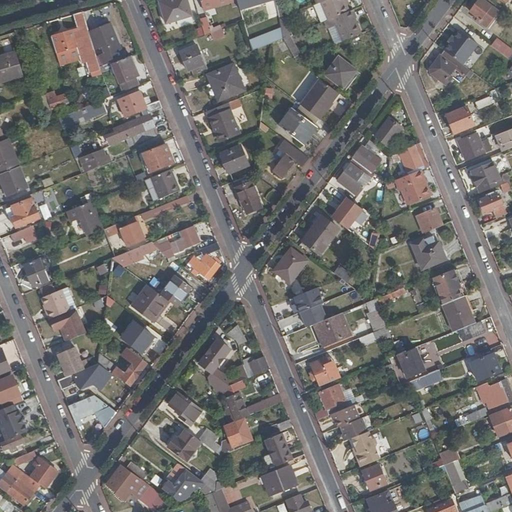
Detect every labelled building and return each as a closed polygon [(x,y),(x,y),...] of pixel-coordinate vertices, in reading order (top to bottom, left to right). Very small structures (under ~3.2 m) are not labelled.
[(166,23),(192,15),(187,0),(163,0),(160,1),(166,23)] [(200,0),(204,10),(237,0),(200,0)] [(499,13),(482,0),(479,0),(470,12),(479,18),(477,21),(487,28),(499,13)] [(357,18),(354,10),(349,12),(328,20),(325,22),(328,29),(336,25),(343,41),(361,34),(355,18),(357,18)] [(83,11),(73,14),(77,28),(87,26),(83,11)] [(289,36),(291,36),(284,17),(280,19),(283,39),(289,36)] [(223,27),(213,31),(208,20),(203,22),(209,34),(212,32),(216,41),(228,36),(223,27)] [(111,23),(89,32),(94,49),(103,45),(106,52),(101,54),(105,64),(115,60),(116,62),(125,59),(111,23)] [(77,28),(72,30),(77,46),(78,45),(83,63),(89,61),(97,59),(96,56),(94,49),(89,32),(87,26),(77,28)] [(203,28),(195,30),(196,38),(205,36),(203,28)] [(72,30),(51,36),(56,51),(60,53),(67,51),(68,53),(74,52),(73,49),(75,49),(78,45),(77,46),(72,30)] [(450,44),(444,52),(445,52),(457,62),(463,66),(478,46),(460,32),(454,39),(450,44)] [(300,54),(289,36),(283,39),(294,58),(300,54)] [(511,49),(496,38),(490,46),(509,59),(511,55),(511,49)] [(205,64),(197,45),(181,52),(189,71),(205,64)] [(456,69),(466,77),(471,72),(466,68),(463,66),(457,62),(445,52),(431,70),(431,74),(446,86),(452,78),(450,76),(456,69)] [(17,54),(0,58),(0,81),(23,76),(17,54)] [(96,56),(97,59),(99,67),(105,64),(101,54),(96,56)] [(141,75),(133,56),(125,59),(116,62),(112,64),(123,92),(140,85),(137,77),(141,75)] [(339,57),(325,75),(343,88),(356,70),(339,57)] [(97,59),(89,61),(92,70),(99,68),(99,67),(97,59)] [(209,76),(213,86),(216,85),(222,100),(244,90),(234,66),(209,76)] [(470,80),(475,75),(471,72),(466,77),(470,80)] [(292,96),(301,102),(317,79),(308,73),(292,96)] [(300,105),(320,120),(333,102),(331,101),(338,92),(320,79),(300,105)] [(216,85),(213,86),(219,101),(222,100),(216,85)] [(126,117),(142,110),(148,108),(147,106),(141,91),(119,100),(126,117)] [(52,109),(61,106),(68,103),(65,94),(55,97),(54,92),(47,94),(52,109)] [(333,102),(340,94),(338,92),(331,101),(333,102)] [(229,102),(232,109),(251,102),(248,95),(229,102)] [(479,110),(492,104),(489,98),(476,103),(479,110)] [(74,112),(65,116),(69,127),(107,111),(102,100),(74,112)] [(142,110),(144,115),(148,114),(163,108),(160,101),(147,106),(148,108),(142,110)] [(61,106),(65,116),(74,112),(71,102),(68,103),(61,106)] [(229,102),(208,111),(220,142),(240,133),(232,114),(227,116),(225,112),(232,109),(229,102)] [(455,134),(474,126),(467,108),(447,115),(455,134)] [(292,109),(279,126),(304,145),(316,127),(292,109)] [(148,114),(144,115),(112,129),(114,133),(105,136),(109,146),(128,139),(154,128),(148,114)] [(404,130),(391,119),(375,138),(389,149),(404,130)] [(261,122),(260,127),(266,132),(269,128),(261,122)] [(154,128),(128,139),(131,146),(157,135),(154,128)] [(466,147),(469,154),(472,153),(474,158),(498,149),(493,139),(486,142),(483,134),(478,136),(463,141),(466,147)] [(511,134),(499,139),(504,152),(511,148),(511,134)] [(0,142),(0,171),(1,174),(20,166),(9,139),(0,142)] [(295,161),(303,167),(309,159),(285,140),(278,147),(286,154),(295,161)] [(365,167),(379,149),(368,140),(363,146),(362,145),(352,158),(365,167)] [(145,153),(153,171),(175,162),(168,144),(145,153)] [(420,171),(430,166),(421,144),(400,152),(409,175),(420,171)] [(230,172),(248,165),(241,146),(223,153),(230,172)] [(80,158),(86,172),(111,162),(108,155),(105,156),(102,149),(80,158)] [(294,161),(295,161),(286,154),(283,158),(273,170),(282,177),(294,161)] [(367,174),(370,171),(365,167),(352,158),(350,161),(351,162),(367,174)] [(365,182),(369,176),(367,174),(351,162),(347,163),(344,168),(345,171),(357,180),(358,178),(365,182)] [(474,177),(481,194),(503,185),(495,163),(474,171),(476,176),(474,177)] [(1,174),(0,174),(0,176),(8,195),(28,187),(20,166),(1,174)] [(151,178),(159,199),(181,190),(178,183),(176,184),(171,170),(151,178)] [(365,187),(357,180),(345,171),(338,180),(359,196),(365,187)] [(430,196),(420,171),(409,175),(398,179),(401,187),(405,186),(406,189),(412,204),(430,196)] [(505,184),(511,181),(508,174),(502,176),(505,184)] [(151,178),(145,180),(153,201),(159,199),(151,178)] [(255,182),(239,187),(247,214),(264,208),(255,182)] [(510,192),(507,184),(501,186),(505,194),(510,192)] [(41,192),(47,210),(58,206),(51,188),(41,192)] [(485,214),(493,211),(494,211),(493,208),(503,204),(500,195),(492,198),(491,196),(479,201),(485,214)] [(349,230),(364,209),(348,197),(333,218),(349,230)] [(40,219),(32,198),(12,207),(16,218),(13,219),(17,228),(40,219)] [(91,234),(98,232),(105,229),(101,220),(99,221),(96,212),(98,211),(94,201),(81,206),(85,216),(84,216),(91,234)] [(494,211),(493,211),(495,218),(507,213),(503,204),(493,208),(494,211)] [(424,233),(443,226),(436,209),(417,216),(424,233)] [(304,241),(323,256),(342,230),(323,215),(304,241)] [(128,220),(119,223),(128,246),(137,242),(133,233),(143,229),(139,221),(129,225),(128,220)] [(33,226),(12,235),(15,242),(24,239),(36,234),(33,226)] [(185,249),(201,242),(195,227),(180,232),(183,239),(177,241),(180,248),(178,249),(180,252),(185,250),(185,249)] [(408,228),(401,231),(404,238),(411,235),(408,228)] [(98,232),(109,260),(113,258),(117,257),(105,229),(98,232)] [(377,248),(377,233),(369,233),(369,248),(377,248)] [(36,234),(24,239),(26,244),(38,239),(36,234)] [(423,269),(447,259),(437,235),(413,245),(423,269)] [(117,257),(113,258),(123,266),(145,257),(144,254),(159,248),(154,242),(154,241),(117,257)] [(171,241),(158,244),(168,258),(175,256),(171,241)] [(291,284),(308,262),(292,250),(276,272),(291,284)] [(208,281),(220,265),(213,259),(212,260),(206,255),(200,262),(204,265),(198,272),(202,274),(201,275),(208,281)] [(34,287),(50,280),(42,259),(25,265),(34,287)] [(109,271),(106,264),(98,267),(101,274),(109,271)] [(115,274),(116,275),(115,277),(118,279),(119,277),(128,284),(135,276),(121,265),(115,274)] [(455,290),(459,288),(462,286),(455,269),(434,277),(437,284),(450,279),(455,290)] [(331,282),(333,281),(341,278),(333,272),(328,274),(331,282)] [(170,302),(178,308),(194,287),(178,275),(162,296),(170,302)] [(336,288),(348,284),(341,278),(333,281),(336,288)] [(462,295),(459,288),(455,290),(450,279),(437,284),(444,303),(462,295)] [(162,296),(150,286),(134,307),(154,322),(170,302),(162,296)] [(70,311),(76,309),(77,309),(68,288),(62,290),(70,311)] [(406,293),(404,288),(377,299),(379,304),(406,293)] [(50,320),(70,311),(62,290),(43,298),(45,304),(49,312),(47,313),(50,320)] [(310,291),(286,301),(288,308),(307,300),(314,297),(311,290),(310,291)] [(97,310),(107,306),(107,305),(108,296),(94,302),(97,310)] [(468,327),(475,324),(471,315),(464,297),(443,305),(454,332),(468,327)] [(314,317),(313,316),(307,300),(288,308),(295,325),(307,320),(314,317)] [(62,329),(67,342),(86,334),(76,309),(70,311),(50,320),(55,331),(62,329)] [(376,332),(388,327),(381,310),(368,315),(376,332)] [(350,336),(341,314),(321,322),(315,325),(324,347),(350,336)] [(307,320),(309,327),(315,325),(321,322),(317,315),(313,316),(314,317),(307,320)] [(486,333),(482,321),(475,324),(468,327),(473,339),(486,333)] [(155,337),(135,322),(123,338),(143,353),(155,337)] [(229,335),(228,335),(231,338),(236,345),(236,346),(244,342),(238,327),(234,330),(229,335)] [(391,336),(388,327),(376,332),(374,333),(377,342),(391,336)] [(200,364),(212,373),(216,368),(231,348),(219,339),(200,364)] [(59,354),(65,369),(82,362),(82,361),(76,347),(59,354)] [(2,349),(0,350),(0,376),(6,374),(4,368),(9,366),(2,349)] [(147,363),(128,349),(123,356),(131,363),(124,372),(118,368),(113,375),(123,382),(124,381),(130,386),(142,371),(147,363)] [(425,377),(440,370),(438,365),(425,370),(417,350),(406,354),(406,352),(400,354),(406,370),(405,370),(408,376),(410,383),(425,377)] [(494,353),(470,363),(478,382),(501,372),(494,353)] [(104,368),(107,370),(113,375),(118,368),(100,355),(99,364),(104,368)] [(248,375),(249,378),(270,370),(265,357),(255,361),(253,356),(242,361),(248,375)] [(320,387),(331,382),(322,360),(311,364),(320,387)] [(65,369),(68,377),(85,370),(82,362),(65,369)] [(68,377),(59,380),(62,390),(79,383),(90,378),(88,374),(104,368),(99,364),(85,370),(68,377)] [(0,378),(12,374),(9,366),(4,368),(6,374),(0,376),(0,378)] [(90,378),(79,383),(81,389),(94,384),(99,388),(109,375),(106,372),(107,370),(104,368),(88,374),(90,378)] [(218,382),(228,390),(228,386),(236,383),(249,378),(248,375),(234,380),(226,373),(224,374),(216,368),(212,373),(220,379),(218,382)] [(447,387),(440,370),(425,377),(432,393),(447,387)] [(404,385),(410,383),(408,376),(399,380),(401,386),(404,385)] [(0,381),(0,398),(4,409),(14,405),(24,401),(18,386),(11,389),(7,379),(0,381)] [(489,387),(487,383),(476,388),(483,405),(487,403),(490,410),(511,401),(511,393),(506,380),(489,387)] [(237,392),(247,390),(246,383),(235,384),(237,392)] [(422,410),(410,383),(404,385),(415,412),(422,410)] [(320,392),(327,410),(346,402),(339,385),(320,392)] [(393,411),(395,414),(402,411),(401,407),(400,408),(394,392),(387,395),(388,397),(381,399),(387,413),(393,411)] [(170,405),(178,411),(187,399),(179,393),(170,405)] [(226,413),(230,423),(283,402),(280,394),(266,399),(266,402),(241,412),(239,407),(241,406),(236,394),(227,398),(232,410),(229,411),(226,413)] [(95,396),(69,407),(78,427),(82,425),(80,419),(95,412),(106,428),(118,412),(95,396)] [(187,399),(178,411),(183,415),(187,409),(197,417),(202,411),(187,399)] [(332,414),(348,408),(346,402),(327,410),(329,415),(332,414)] [(17,411),(14,405),(4,409),(0,410),(0,423),(7,440),(28,431),(25,424),(22,417),(19,410),(17,411)] [(354,438),(368,432),(362,418),(359,420),(354,406),(348,408),(332,414),(335,421),(338,428),(341,427),(344,435),(346,441),(352,438),(354,438)] [(511,431),(511,406),(489,415),(498,437),(511,431)] [(427,408),(422,410),(426,421),(431,419),(427,408)] [(467,415),(470,423),(489,416),(485,408),(467,415)] [(324,410),(315,413),(318,419),(326,417),(324,410)] [(418,413),(411,415),(414,424),(421,422),(418,413)] [(221,447),(220,456),(224,454),(234,450),(233,447),(252,439),(244,419),(225,427),(230,439),(222,442),(221,447)] [(280,431),(293,426),(290,419),(277,424),(280,431)] [(187,460),(201,441),(200,440),(180,426),(173,436),(176,439),(169,447),(187,460)] [(201,441),(220,456),(221,447),(215,442),(218,437),(208,429),(200,440),(201,441)] [(269,470),(293,460),(286,442),(292,439),(289,430),(265,440),(271,454),(264,457),(269,470)] [(372,436),(370,431),(368,432),(354,438),(352,438),(356,448),(359,454),(357,458),(360,465),(364,467),(381,459),(376,447),(378,444),(375,438),(372,436)] [(0,452),(9,449),(11,452),(15,450),(13,447),(24,443),(21,436),(0,444),(0,452)] [(447,445),(437,448),(444,466),(453,463),(457,461),(458,460),(454,449),(451,450),(449,445),(449,444),(447,445)] [(484,462),(490,459),(485,450),(480,454),(484,462)] [(34,451),(9,461),(15,465),(17,466),(37,458),(34,451)] [(220,456),(216,492),(220,490),(226,488),(224,454),(220,456)] [(41,484),(46,488),(59,471),(40,457),(35,464),(40,468),(33,478),(41,484)] [(146,473),(132,462),(127,469),(141,479),(146,473)] [(453,463),(444,466),(456,494),(464,490),(454,465),(453,463)] [(454,465),(464,490),(469,488),(458,463),(454,465)] [(187,470),(179,464),(166,479),(169,481),(175,486),(186,471),(187,470)] [(11,469),(0,484),(0,486),(25,505),(37,489),(41,484),(33,478),(17,466),(15,465),(11,469)] [(362,472),(370,491),(388,484),(380,465),(362,472)] [(271,496),(297,486),(289,466),(263,477),(271,496)] [(149,486),(132,473),(131,474),(123,467),(108,485),(117,493),(116,495),(124,502),(132,493),(139,499),(153,511),(170,503),(149,487),(149,486)] [(175,486),(169,481),(164,488),(179,500),(187,499),(193,491),(194,492),(201,483),(186,471),(175,486)] [(153,482),(160,487),(164,480),(157,475),(153,482)] [(204,483),(211,489),(216,483),(206,475),(201,481),(204,483)] [(461,506),(463,511),(491,511),(511,504),(511,476),(508,478),(511,487),(511,494),(480,507),(477,499),(461,506)] [(208,493),(211,489),(204,483),(200,488),(208,493)] [(213,493),(220,511),(229,511),(220,490),(216,492),(213,493)] [(368,500),(372,511),(396,511),(389,492),(368,500)] [(220,511),(213,493),(203,497),(209,511),(220,511)] [(308,511),(310,511),(307,503),(303,504),(300,497),(287,502),(290,511),(308,511)] [(9,499),(1,508),(6,511),(11,511),(17,506),(9,499)] [(429,511),(454,511),(458,511),(453,500),(429,510),(429,511)]
